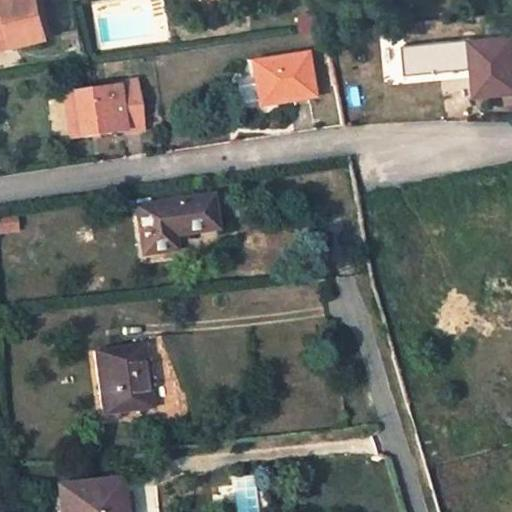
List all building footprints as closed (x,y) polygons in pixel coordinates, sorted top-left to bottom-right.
[(0,0),(0,49),(16,46),(16,44),(48,36),(46,31),(38,0),(0,0)] [(38,0),(46,31),(50,30),(42,0),(38,0)] [(320,31),(318,13),(299,16),(302,34),(320,31)] [(511,26),(488,29),(489,40),(473,41),(477,76),(480,76),(482,94),(505,92),(507,103),(511,103),(511,26)] [(80,36),(78,29),(65,32),(66,39),(80,36)] [(312,96),(305,55),(251,64),(255,85),(258,101),(258,105),(312,96)] [(87,69),(74,70),(76,83),(88,82),(87,69)] [(143,128),(137,82),(64,93),(70,139),(143,128)] [(258,101),(255,85),(236,88),(238,104),(258,101)] [(215,228),(210,197),(135,208),(142,253),(173,249),(171,234),(215,228)] [(0,232),(14,231),(13,219),(0,219),(0,232)] [(102,415),(153,408),(143,344),(92,352),(102,415)] [(254,511),(254,477),(233,477),(233,511),(254,511)] [(57,488),(59,511),(115,511),(112,481),(57,488)] [(131,511),(128,486),(128,484),(127,483),(126,481),(124,481),(123,481),(120,481),(112,481),(115,511),(131,511)]
